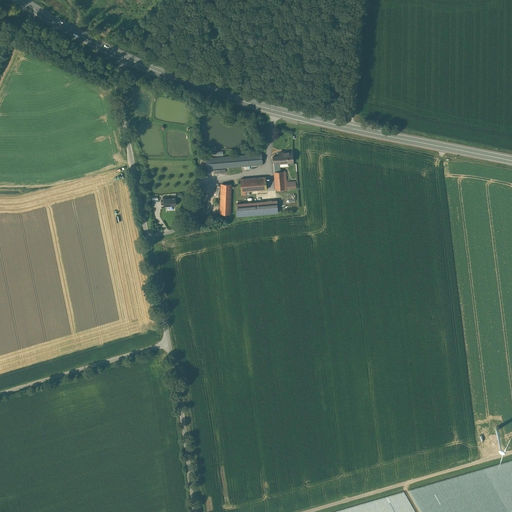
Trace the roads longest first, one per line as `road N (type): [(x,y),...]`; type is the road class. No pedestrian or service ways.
road 1 (secondary): [(119,55),(274,110),(511,160)]
road 2 (unclassified): [(119,55),(118,90),(168,343)]
road 3 (unclassified): [(304,511),(511,451)]
road 4 (unclassified): [(0,394),(168,343)]
road 5 (unclassified): [(168,343),(193,511)]
road 6 (track): [(349,132),(359,0)]
road 7 (track): [(0,32),(118,90)]
